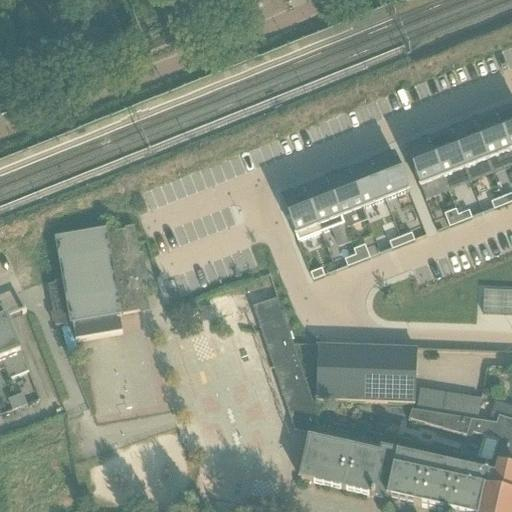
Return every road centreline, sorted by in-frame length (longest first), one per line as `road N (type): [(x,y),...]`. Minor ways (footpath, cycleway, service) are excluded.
road 1 (residential): [(511,340),(315,327),(254,185),(511,83)]
road 2 (residential): [(330,0),(0,132)]
